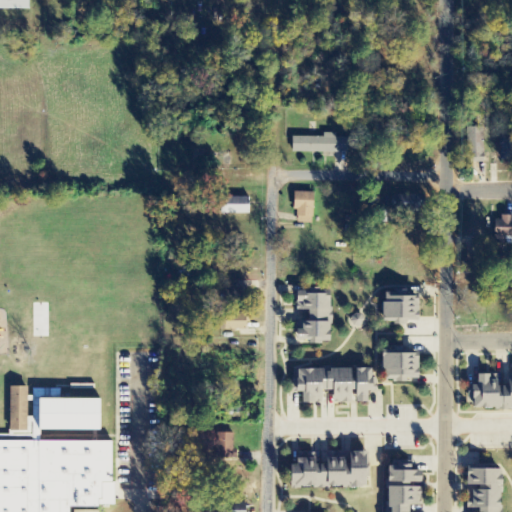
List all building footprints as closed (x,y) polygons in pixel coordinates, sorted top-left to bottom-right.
[(0,0),(0,8),(27,8),(27,0),(0,0)] [(465,164),(484,164),(484,128),(465,129),(465,164)] [(499,162),(511,162),(511,132),(499,133),(499,162)] [(290,153),(348,154),(348,138),(337,138),(337,135),(323,135),(322,139),(290,138),(290,153)] [(295,224),(312,225),(312,194),(291,193),(290,212),(295,212),(295,224)] [(250,199),(218,198),(217,215),(249,215),(250,199)] [(493,236),(511,237),(511,221),(493,221),(493,236)] [(325,296),(290,295),(290,304),(296,304),(296,314),(300,314),(299,332),(291,332),(290,342),(302,342),(302,345),(329,346),(331,311),(324,311),(325,296)] [(413,320),(413,297),(377,298),(377,321),(413,320)] [(217,331),(244,332),(245,317),(217,316),(217,331)] [(291,378),(295,378),(295,369),(323,368),(323,372),(329,372),(329,369),(349,368),(349,376),(355,376),(355,368),(369,368),(370,377),(374,377),(375,390),(367,390),(367,402),(355,402),(355,393),(350,393),(350,402),(332,402),(332,390),(321,390),(321,402),(301,402),(301,391),(291,391),(291,378)] [(467,385),(478,385),(478,374),(489,374),(489,379),(497,379),(497,382),(497,386),(509,386),(508,373),(511,373),(511,406),(510,406),(510,409),(495,409),(495,407),(474,407),(474,403),(471,403),(471,398),(467,398),(467,385)] [(36,427),(95,427),(95,396),(56,395),(56,386),(29,386),(29,435),(36,435),(36,427)] [(247,421),(248,407),(225,406),(224,420),(247,421)] [(232,434),(215,435),(216,459),(233,459),(232,434)] [(108,440),(0,439),(0,511),(95,511),(95,481),(108,481),(108,440)] [(290,466),(291,465),(296,465),(296,452),(314,452),(314,465),(326,465),(326,452),(343,452),(343,465),(349,465),(349,452),(365,452),(365,485),(359,485),(359,488),(342,488),(342,485),(329,486),(329,488),(312,488),(312,485),(299,486),(299,488),(290,488),(290,466)] [(384,511),(403,511),(403,504),(415,504),(415,483),(417,483),(416,470),(405,471),(405,461),(384,461),(384,483),(384,511)] [(467,467),(468,467),(478,467),(478,465),(491,465),(491,468),(501,468),(501,473),(503,473),(503,486),(497,486),(497,487),(500,487),(500,508),(501,508),(501,511),(479,511),(480,508),(466,507),(467,490),(479,491),(479,486),(466,485),(467,467)]
